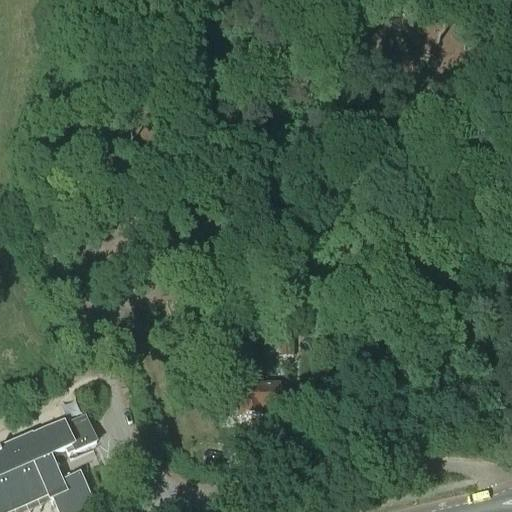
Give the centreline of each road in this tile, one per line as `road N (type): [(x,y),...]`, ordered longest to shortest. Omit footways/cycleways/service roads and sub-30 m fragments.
road 1 (residential): [(511,491),(494,478),(442,466),(308,477),(183,502),(152,480),(118,420)]
road 2 (track): [(118,420),(108,360),(115,290),(91,192),(89,122),(109,22),(106,0)]
